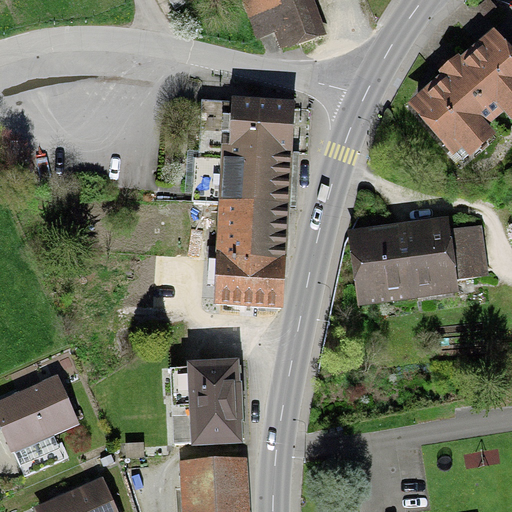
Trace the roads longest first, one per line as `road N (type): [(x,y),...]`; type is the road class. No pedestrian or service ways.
road 1 (primary): [(363,94),(308,264),(273,511)]
road 2 (residential): [(0,52),(46,40),(118,38),(363,94)]
